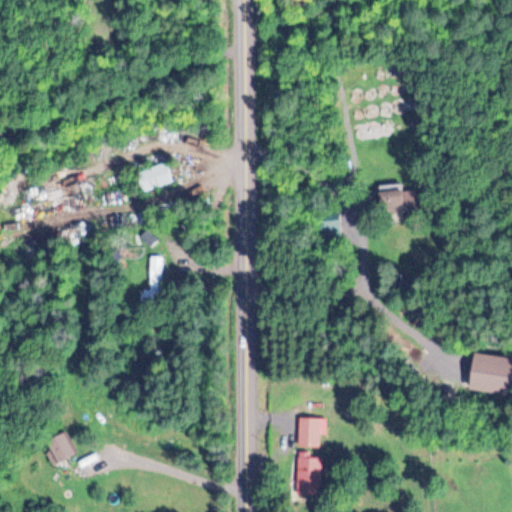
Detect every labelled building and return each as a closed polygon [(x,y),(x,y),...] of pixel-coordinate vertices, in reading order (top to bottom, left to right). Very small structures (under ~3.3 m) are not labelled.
[(173,181),(167,160),(138,167),(144,188),(173,181)] [(378,184),(378,212),(420,211),(420,188),(403,189),(403,184),(378,184)] [(147,254),(148,301),(161,301),(160,254),(147,254)] [(511,356),(472,352),(468,389),(508,393),(511,356)] [(324,446),(324,415),(302,415),(302,446),(324,446)] [(326,452),(300,452),(300,493),(326,493),(326,452)]
